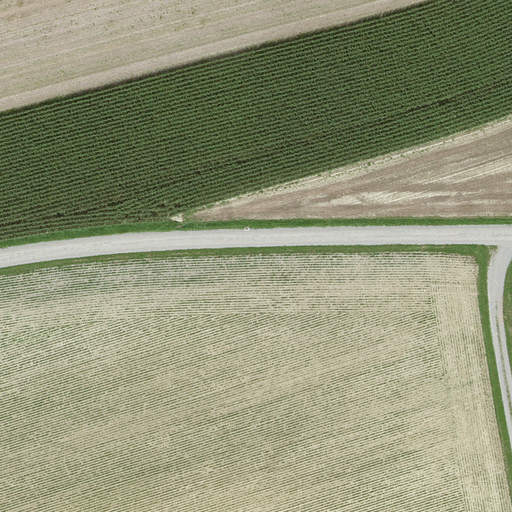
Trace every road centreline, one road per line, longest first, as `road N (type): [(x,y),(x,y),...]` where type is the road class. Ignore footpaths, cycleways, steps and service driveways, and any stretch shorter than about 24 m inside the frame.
road 1 (track): [(511,240),(195,242),(0,262)]
road 2 (track): [(511,403),(497,300),(511,245)]
